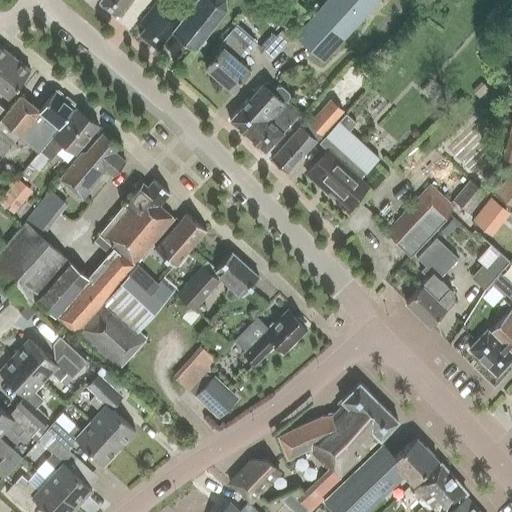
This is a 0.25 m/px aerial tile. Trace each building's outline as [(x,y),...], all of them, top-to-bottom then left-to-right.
[(117,16),(129,0),(101,0),(99,2),(117,16)] [(194,49),(225,8),(223,0),(194,0),(182,16),(171,31),(194,49)] [(325,0),(310,17),(294,34),(323,60),(378,0),(325,0)] [(182,16),(165,2),(140,34),(158,48),(171,31),(182,16)] [(306,18),(292,5),(284,15),(298,27),(306,18)] [(235,58),(251,38),(235,25),(218,45),(221,47),(205,67),(231,89),(248,69),(235,58)] [(271,60),(288,38),(280,31),(262,53),(271,60)] [(0,70),(12,56),(0,47),(0,70)] [(12,56),(0,70),(0,91),(7,97),(29,70),(12,56)] [(298,116),(284,103),(289,97),(289,94),(281,87),(278,87),(273,93),(263,83),(230,121),(257,145),(264,152),(298,116)] [(0,154),(8,145),(22,127),(27,131),(29,129),(33,124),(36,127),(40,123),(53,134),(58,127),(74,108),(54,92),(39,111),(18,95),(5,112),(0,117),(0,154)] [(330,98),(303,128),(316,139),(343,110),(330,98)] [(44,145),(40,151),(49,159),(60,145),(62,143),(65,145),(76,154),(83,145),(97,127),(74,108),(58,127),(53,134),(44,145)] [(346,112),(334,125),(344,134),(336,142),(335,141),(306,174),(321,188),(324,185),(347,206),(367,185),(360,178),(378,158),(361,143),(362,142),(361,142),(348,131),(356,122),(346,112)] [(287,171),(311,145),(316,139),(303,128),(300,126),(284,145),(272,157),(287,171)] [(113,152),(119,145),(103,131),(91,145),(85,152),(81,154),(59,179),(81,198),(105,169),(112,175),(124,161),(113,152)] [(411,171),(425,159),(414,147),(400,159),(411,171)] [(132,264),(137,259),(172,218),(158,205),(168,193),(152,179),(146,186),(141,182),(98,234),(113,247),(85,279),(66,262),(67,260),(41,237),(25,223),(0,251),(0,282),(25,304),(27,306),(35,297),(75,333),(76,332),(134,266),(132,264)] [(466,212),(484,192),(470,181),(449,204),(427,185),(384,234),(409,256),(456,203),(466,212)] [(28,194),(13,182),(0,198),(0,202),(13,213),(28,194)] [(51,188),(34,217),(50,227),(67,197),(51,188)] [(500,239),(511,226),(511,210),(510,209),(491,230),(500,239)] [(174,265),(205,231),(184,213),(154,247),(174,265)] [(429,324),(451,301),(453,292),(439,278),(447,270),(445,268),(446,267),(443,265),(454,254),(458,258),(459,258),(437,236),(417,256),(426,265),(421,270),(428,276),(421,283),(421,284),(405,300),(429,324)] [(221,276),(230,284),(226,288),(226,295),(229,299),(236,297),(240,293),(242,294),(258,276),(230,252),(215,269),(207,261),(177,294),(193,308),(221,276)] [(499,253),(487,267),(482,263),(472,275),(485,287),(508,261),(499,253)] [(162,281),(137,259),(132,264),(134,266),(76,332),(116,368),(144,338),(137,332),(177,288),(165,277),(162,281)] [(511,281),(500,271),(492,281),(506,294),(508,292),(511,296),(511,281)] [(22,308),(19,312),(23,315),(27,319),(33,311),(27,306),(25,304),(22,308)] [(511,307),(489,331),(487,329),(470,347),(498,373),(511,358),(511,307)] [(292,341),(306,327),(304,325),(305,323),(300,318),(296,318),(288,311),(274,325),(271,323),(266,328),(256,318),(235,340),(245,350),(242,353),(254,365),(275,344),(283,351),(284,350),(287,350),(291,346),(292,341)] [(228,344),(207,326),(199,334),(221,352),(228,344)] [(28,338),(13,354),(42,381),(50,373),(59,380),(66,373),(71,378),(85,363),(59,338),(52,346),(54,362),(28,338)] [(205,342),(176,375),(194,390),(222,357),(205,342)] [(33,391),(42,381),(13,354),(0,367),(0,374),(24,396),(15,405),(16,406),(39,427),(48,418),(36,407),(42,400),(33,391)] [(195,396),(219,417),(238,397),(214,375),(195,396)] [(99,410),(90,420),(118,446),(135,428),(110,406),(118,396),(97,377),(88,387),(95,393),(88,401),(99,410)] [(293,511),(306,511),(398,420),(359,382),(336,405),(340,409),(336,413),(318,417),(278,436),(288,458),(310,448),(329,467),(304,493),(298,487),(278,496),(293,511)] [(39,427),(16,406),(8,415),(0,407),(0,434),(7,426),(18,436),(24,430),(30,437),(39,427)] [(54,420),(46,429),(54,437),(68,450),(77,440),(68,432),(63,427),(54,420)] [(118,446),(90,420),(81,430),(69,420),(63,427),(68,432),(77,440),(103,463),(118,446)] [(35,441),(44,432),(39,427),(30,437),(35,441)] [(412,483),(438,458),(416,436),(396,456),(383,443),(325,499),(337,511),(364,511),(404,474),(412,483)] [(0,437),(0,456),(2,458),(0,460),(0,475),(2,477),(21,457),(0,437)] [(56,469),(46,480),(74,507),(91,487),(66,465),(75,456),(68,450),(54,437),(45,447),(51,453),(45,459),(56,469)] [(227,480),(244,497),(273,467),(261,455),(247,459),(227,480)] [(411,491),(418,498),(424,504),(433,495),(447,510),(467,491),(440,463),(411,491)] [(69,511),(74,507),(46,480),(38,489),(27,479),(20,486),(15,481),(5,492),(26,510),(35,500),(47,511),(69,511)] [(478,511),(465,497),(448,511),(478,511)] [(259,511),(248,501),(238,511),(230,503),(220,511),(259,511)]
